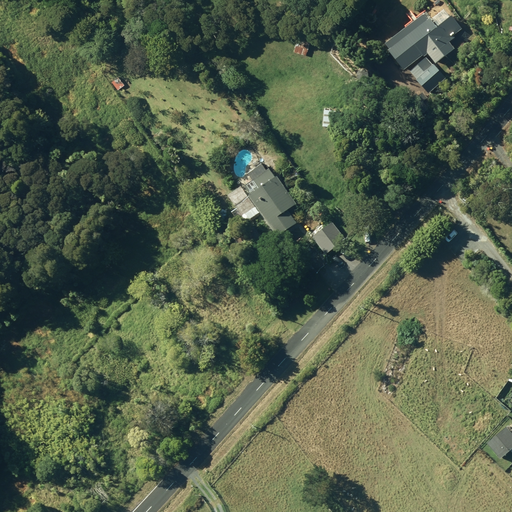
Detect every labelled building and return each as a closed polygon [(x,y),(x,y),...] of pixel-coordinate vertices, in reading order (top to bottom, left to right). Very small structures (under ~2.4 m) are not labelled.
[(392,49),(407,68),(426,54),(427,55),(431,52),(438,62),(458,48),(452,41),(456,38),(454,36),(465,27),(454,14),(440,25),(429,12),(389,42),(393,47),(392,49)] [(294,50),(307,54),(311,41),(299,37),(294,50)] [(412,70),(432,92),(448,78),(428,56),(412,70)] [(325,125),(340,127),(342,110),(327,108),(325,125)] [(251,194),(279,235),(298,222),(289,209),(298,203),(279,174),(277,176),(271,167),(247,184),(252,193),(251,194)] [(230,194),(245,215),(258,206),(243,185),(230,194)] [(314,236),(327,253),(346,239),(334,221),(314,236)] [(197,292),(223,330),(253,310),(231,279),(223,285),(218,278),(197,292)] [(209,360),(223,373),(239,357),(224,344),(209,360)] [(511,427),(495,442),(509,458),(511,454),(511,427)]
